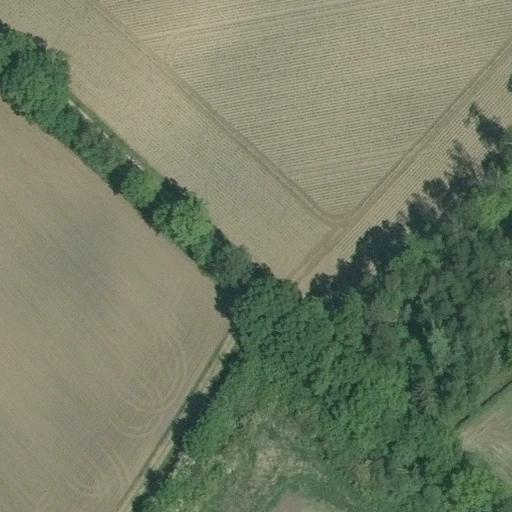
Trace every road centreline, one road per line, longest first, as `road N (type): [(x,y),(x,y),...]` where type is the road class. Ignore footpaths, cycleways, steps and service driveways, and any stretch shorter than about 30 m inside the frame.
road 1 (track): [(0,37),(192,227)]
road 2 (track): [(266,293),(451,443)]
road 3 (track): [(125,511),(246,321)]
